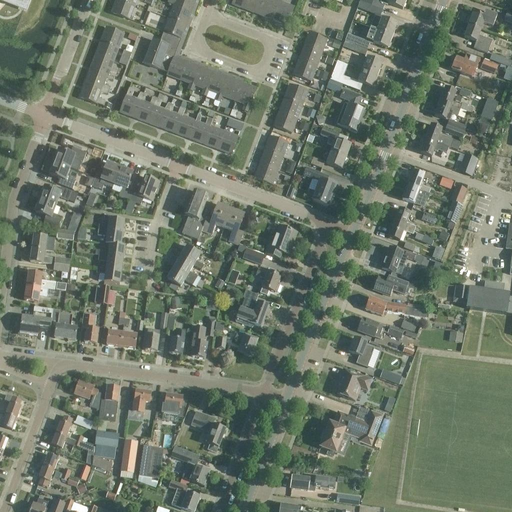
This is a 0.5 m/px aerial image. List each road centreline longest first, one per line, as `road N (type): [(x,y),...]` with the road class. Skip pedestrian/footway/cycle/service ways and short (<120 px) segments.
road 1 (residential): [(351,234),(444,0)]
road 2 (residential): [(60,363),(264,391)]
road 3 (residential): [(0,309),(13,200),(44,114)]
road 4 (residential): [(206,17),(274,43),(261,78),(193,51)]
road 5 (residential): [(264,391),(326,222)]
road 6 (residential): [(291,396),(351,234)]
road 7 (residential): [(326,222),(178,166)]
road 8 (residential): [(178,166),(44,114)]
road 9 (residential): [(3,511),(49,385)]
road 10 (residential): [(219,511),(264,391)]
road 11 (residential): [(247,511),(291,396)]
road 12 (residential): [(44,114),(88,0)]
